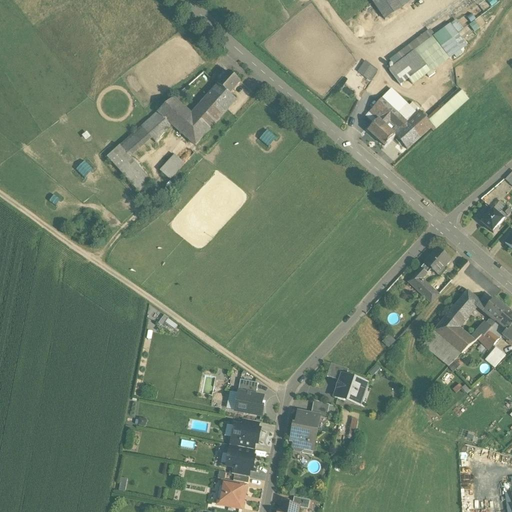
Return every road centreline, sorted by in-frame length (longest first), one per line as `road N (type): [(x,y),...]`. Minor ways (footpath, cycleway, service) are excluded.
road 1 (residential): [(265,511),(295,381),(440,224)]
road 2 (residential): [(440,224),(184,0)]
